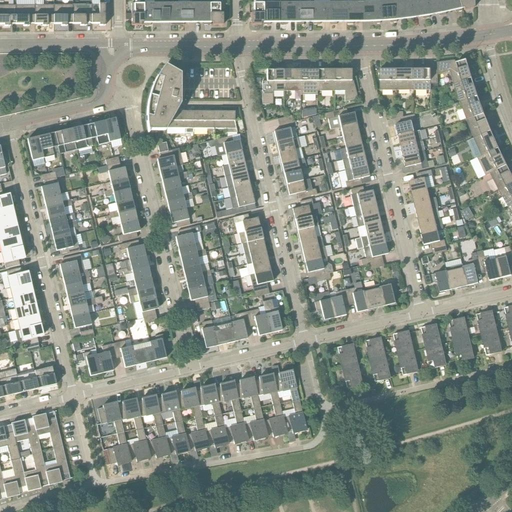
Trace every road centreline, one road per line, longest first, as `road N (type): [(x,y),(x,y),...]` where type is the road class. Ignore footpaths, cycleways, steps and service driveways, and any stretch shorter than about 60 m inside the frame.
road 1 (track): [(140,511),(511,409)]
road 2 (residential): [(237,47),(309,345)]
road 3 (residential): [(189,370),(125,107),(106,88)]
road 4 (residential): [(359,46),(421,318)]
road 5 (residential): [(76,394),(7,126)]
road 6 (residential): [(324,411),(325,430),(309,447),(99,483)]
road 7 (residential): [(324,411),(511,367)]
road 8 (tertiary): [(359,46),(488,34)]
road 9 (residential): [(309,345),(189,370)]
road 10 (tertiary): [(237,47),(359,46)]
road 11 (tertiary): [(117,44),(237,47)]
